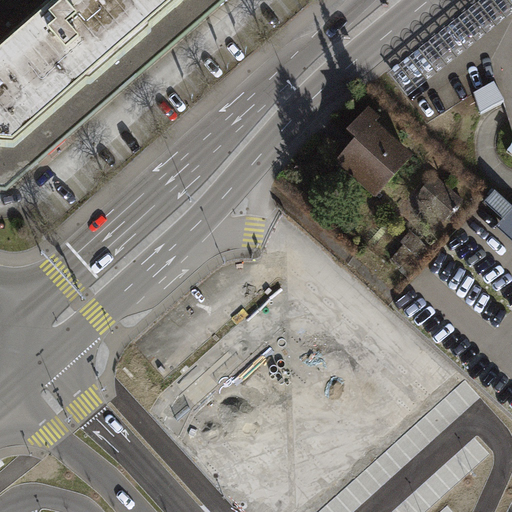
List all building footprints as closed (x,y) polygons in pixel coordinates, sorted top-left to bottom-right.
[(0,0),(0,186),(5,186),(105,100),(137,72),(170,44),(220,0),(0,0)] [(511,9),(511,6),(506,0),(481,0),(390,75),(407,96),(511,9)] [(502,82),(478,86),(481,104),(505,100),(502,82)] [(411,159),(372,122),(336,161),(375,198),(411,159)] [(460,205),(434,180),(419,197),(445,221),(460,205)]
